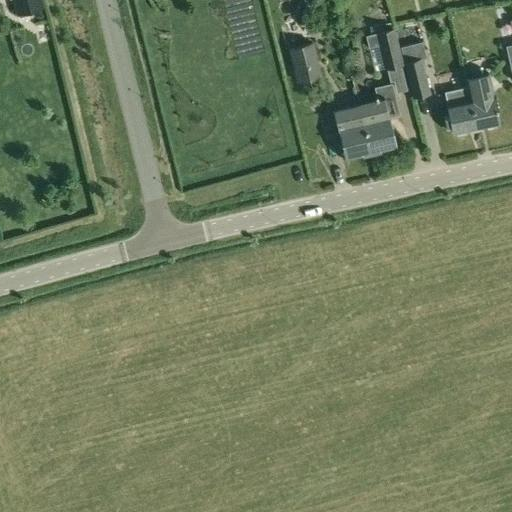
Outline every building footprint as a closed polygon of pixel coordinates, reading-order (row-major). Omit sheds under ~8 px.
[(15,0),(19,13),(42,6),(40,0),(15,0)] [(393,29),(366,36),(369,47),(380,44),(386,68),(401,64),(393,29)] [(422,41),(400,46),(403,62),(403,63),(421,58),(426,57),(422,41)] [(313,42),(288,48),(297,83),(322,77),(313,42)] [(421,58),(403,63),(413,98),(430,94),(421,58)] [(483,74),(465,78),(467,87),(476,128),(499,124),(493,96),(489,73),(483,74)] [(377,99),(358,104),(371,154),(395,148),(387,117),(400,114),(392,83),(374,87),(377,99)] [(467,87),(444,91),(447,105),(448,105),(454,133),(476,128),(467,87)] [(358,104),(335,110),(348,160),(371,154),(358,104)] [(417,146),(413,128),(397,132),(401,150),(417,146)]
